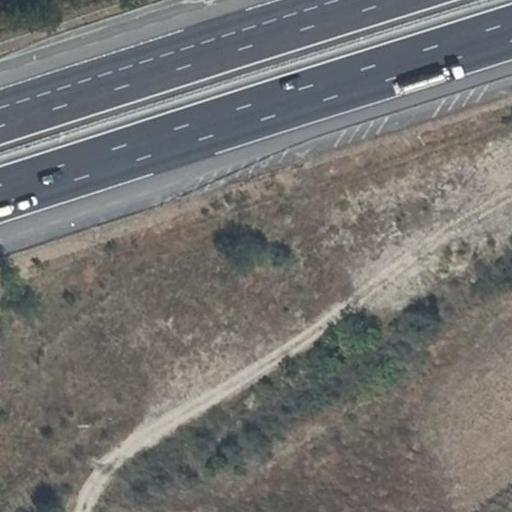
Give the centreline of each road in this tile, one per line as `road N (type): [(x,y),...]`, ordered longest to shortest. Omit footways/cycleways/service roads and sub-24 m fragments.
road 1 (motorway): [(0,192),(511,28)]
road 2 (track): [(511,223),(120,456),(90,490),(84,511)]
road 3 (motorway): [(367,0),(0,116)]
